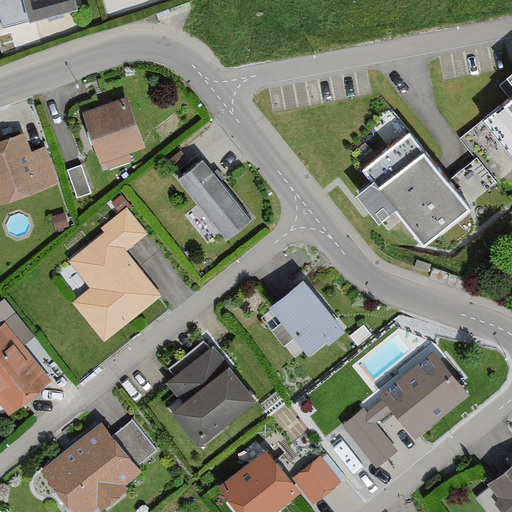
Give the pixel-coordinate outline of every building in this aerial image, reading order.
[(81,10),(77,0),(0,0),(0,12),(4,29),(81,10)] [(487,120),(511,151),(511,77),(500,87),(511,101),(487,120)] [(120,102),(85,113),(101,163),(106,162),(108,170),(131,163),(129,154),(147,148),(134,106),(122,109),(120,102)] [(425,246),(473,206),(411,131),(362,171),(425,246)] [(26,135),(0,143),(0,203),(57,184),(45,149),(32,154),(26,135)] [(252,220),(204,160),(180,179),(228,239),(252,220)] [(90,196),(81,167),(69,171),(77,200),(90,196)] [(126,252),(148,235),(128,208),(102,228),(106,234),(69,262),(90,290),(73,303),(104,343),(162,299),(126,252)] [(219,238),(209,224),(197,233),(207,247),(219,238)] [(348,334),(306,281),(273,308),(314,358),(332,343),(334,345),(348,334)] [(0,304),(0,324),(2,328),(0,329),(0,404),(10,416),(52,382),(23,346),(34,337),(5,301),(0,304)] [(167,384),(179,399),(166,410),(196,449),(258,401),(216,348),(210,354),(202,343),(167,370),(174,379),(167,384)] [(471,398),(434,354),(380,398),(384,401),(367,415),(364,411),(342,429),(378,471),(399,454),(377,428),(394,413),(418,442),(471,398)] [(114,437),(103,423),(42,473),(74,511),(95,511),(143,472),(140,468),(159,452),(133,421),(114,437)] [(292,482),(267,452),(221,490),(239,511),(279,511),(302,494),(313,507),(340,485),(319,460),(292,482)] [(506,511),(511,511),(511,467),(490,484),(502,500),(499,502),(506,511)]
